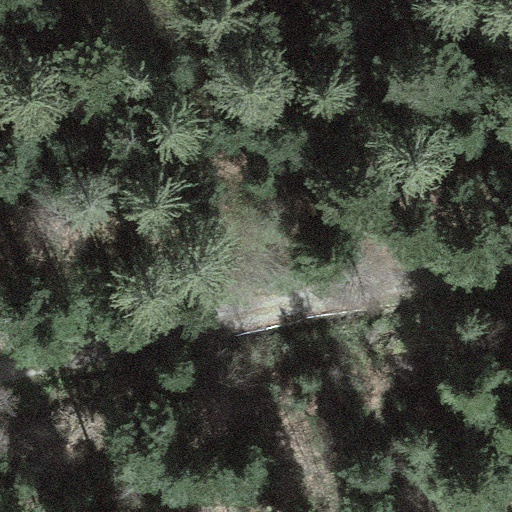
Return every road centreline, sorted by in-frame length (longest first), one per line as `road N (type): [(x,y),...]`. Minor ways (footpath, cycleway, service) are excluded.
road 1 (track): [(0,397),(511,265)]
road 2 (track): [(406,0),(511,102)]
